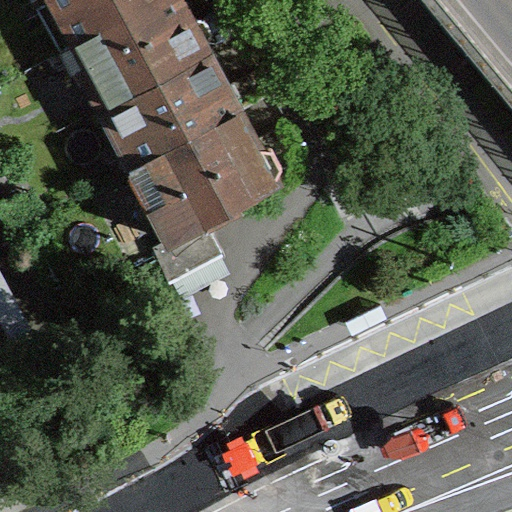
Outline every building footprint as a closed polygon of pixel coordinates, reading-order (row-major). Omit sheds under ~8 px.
[(55,0),(78,40),(153,0),(55,0)] [(179,0),(153,0),(78,40),(90,64),(80,69),(100,106),(110,101),(206,49),(204,45),(205,45),(212,31),(204,18),(189,16),(180,1),(179,0)] [(206,49),(110,101),(142,161),(238,109),(212,59),(206,49)] [(168,279),(221,251),(207,224),(238,208),(236,203),(277,181),(274,176),(276,174),(281,165),(271,147),(261,146),(258,147),(244,120),(238,109),(142,161),(130,167),(132,170),(130,175),(142,198),(146,196),(168,238),(153,245),(168,279)] [(376,285),(325,309),(332,323),(383,299),(376,285)]
